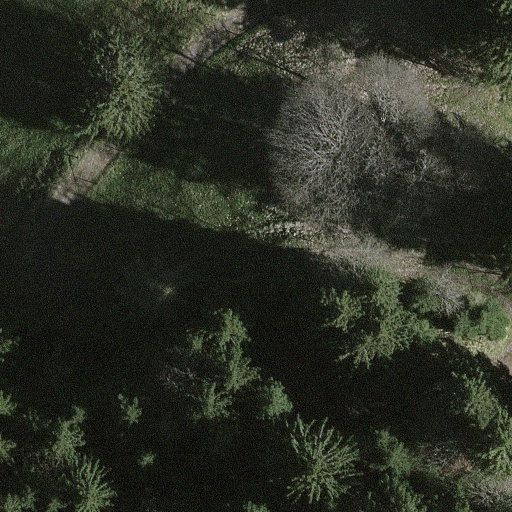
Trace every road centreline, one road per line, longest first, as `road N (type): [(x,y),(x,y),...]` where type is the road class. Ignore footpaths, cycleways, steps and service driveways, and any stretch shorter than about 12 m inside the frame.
road 1 (track): [(295,0),(248,24),(84,181),(29,245),(22,269),(41,280),(347,248),(489,262),(511,275)]
road 2 (track): [(511,360),(445,368),(317,406),(134,511)]
